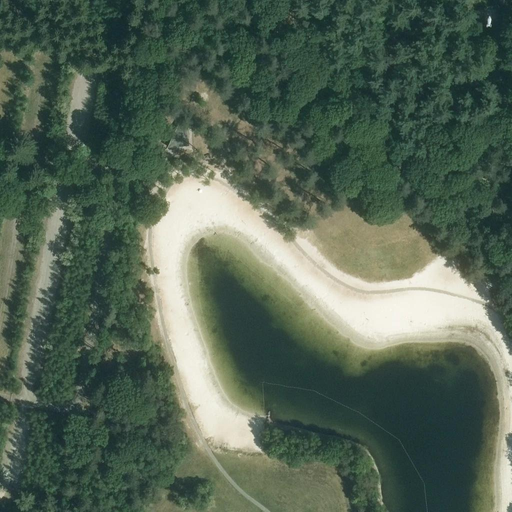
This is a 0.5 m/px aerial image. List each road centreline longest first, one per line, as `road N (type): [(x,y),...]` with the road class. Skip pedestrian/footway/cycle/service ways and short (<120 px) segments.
road 1 (unclassified): [(56,511),(145,0)]
road 2 (track): [(46,53),(0,311)]
